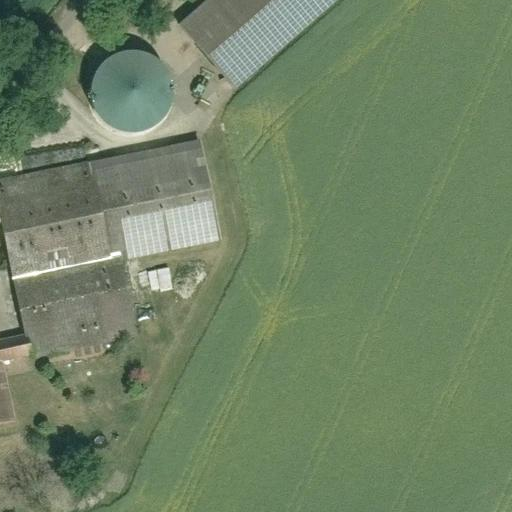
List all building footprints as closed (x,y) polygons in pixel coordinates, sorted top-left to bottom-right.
[(221,0),(195,23),(247,83),(343,0),(221,0)] [(170,113),(175,102),(176,89),(173,77),(166,66),(156,58),(145,53),(132,52),(120,55),(109,62),(101,71),(96,83),(95,96),(98,108),(105,119),(114,127),(126,132),(139,133),(151,130),(162,123),(170,113)] [(204,143),(0,182),(0,230),(10,283),(131,260),(223,242),(204,143)] [(146,336),(131,260),(10,283),(21,337),(25,359),(146,336)] [(0,322),(0,424),(19,421),(8,363),(3,340),(0,322)] [(25,359),(21,337),(3,340),(8,363),(25,359)]
